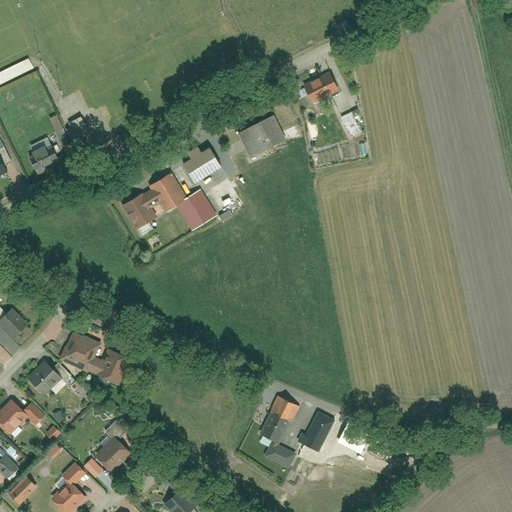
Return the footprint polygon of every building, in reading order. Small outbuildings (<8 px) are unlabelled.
[(33,59),(0,72),(0,84),(37,69),(33,59)] [(338,90),(330,74),(305,86),(313,102),(338,90)] [(281,138),(268,111),(234,128),(248,155),(281,138)] [(354,134),(363,130),(354,111),(345,116),(354,134)] [(67,124),(69,129),(64,131),(70,142),(75,139),(78,147),(90,142),(79,119),(67,124)] [(192,179),(221,164),(205,134),(176,149),(192,179)] [(51,137),(23,150),(32,171),(61,158),(51,137)] [(187,228),(212,213),(196,187),(182,195),(166,170),(118,199),(134,226),(172,203),(187,228)] [(7,305),(0,311),(0,328),(6,336),(22,322),(7,305)] [(96,338),(67,327),(55,359),(84,370),(85,367),(94,371),(93,374),(118,384),(128,356),(101,346),(98,355),(91,352),(96,338)] [(41,356),(21,374),(38,392),(57,374),(41,356)] [(23,413),(7,395),(0,401),(0,429),(2,432),(23,413)] [(288,404),(269,395),(253,431),(272,440),(288,404)] [(27,399),(18,407),(32,422),(40,414),(27,399)] [(323,421),(308,414),(296,438),(311,446),(323,421)] [(106,435),(89,452),(106,469),(127,447),(114,435),(122,427),(110,416),(98,428),(106,435)] [(59,439),(65,431),(57,425),(51,433),(59,439)] [(293,450),(267,437),(260,453),(285,465),(293,450)] [(52,453),(56,458),(66,449),(62,444),(52,453)] [(0,470),(4,474),(14,465),(0,450),(0,449),(0,470)] [(44,493),(61,511),(82,492),(71,479),(80,471),(70,460),(55,473),(60,479),(44,493)] [(23,505),(42,485),(31,474),(11,493),(23,505)] [(177,483),(159,501),(170,511),(181,511),(194,499),(177,483)]
